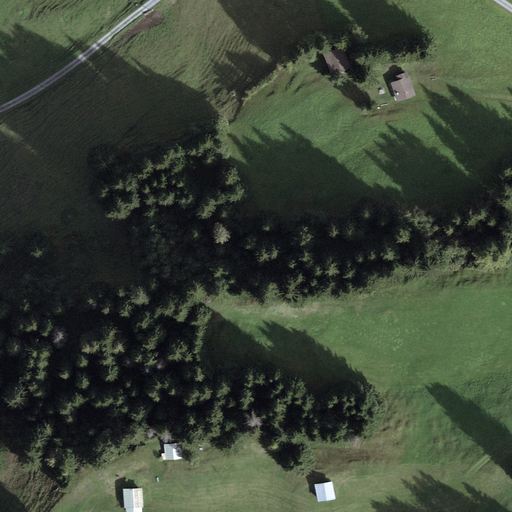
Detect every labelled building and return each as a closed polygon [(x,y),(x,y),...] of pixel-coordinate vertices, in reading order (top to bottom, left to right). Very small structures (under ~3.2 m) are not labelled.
[(345,47),(324,55),(332,76),(353,68),(345,47)] [(397,81),(390,83),(398,103),(416,96),(407,72),(396,76),(397,81)] [(181,444),(164,445),(165,461),(182,460),(181,444)] [(336,499),(332,481),(315,485),(318,502),(336,499)] [(143,488),(123,489),(124,508),(126,508),(125,511),(142,511),(142,508),(144,508),(143,488)]
